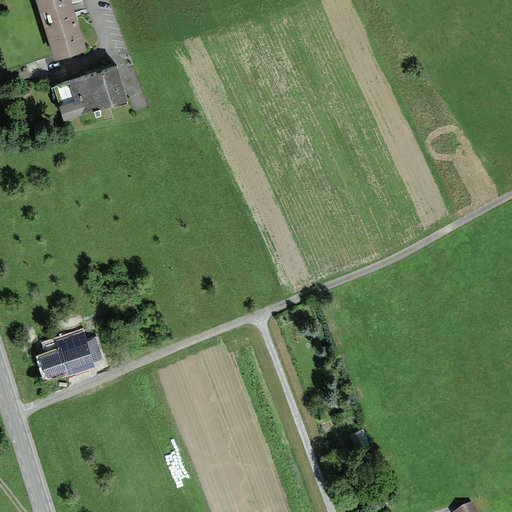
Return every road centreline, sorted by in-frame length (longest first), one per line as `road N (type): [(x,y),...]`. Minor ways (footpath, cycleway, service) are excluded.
road 1 (residential): [(511,199),(402,260),(12,413)]
road 2 (track): [(261,315),(334,511)]
